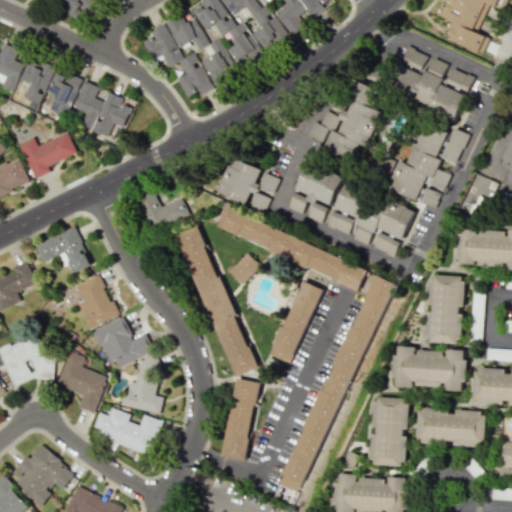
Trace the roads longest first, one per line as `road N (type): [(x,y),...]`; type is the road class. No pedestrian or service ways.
road 1 (tertiary): [(0,236),(260,102),(387,0)]
road 2 (residential): [(99,188),(135,260),(192,337),(203,371),(199,433),(163,511)]
road 3 (residential): [(0,6),(139,73),(172,100),(197,138)]
road 4 (residential): [(0,442),(41,411),(169,501)]
